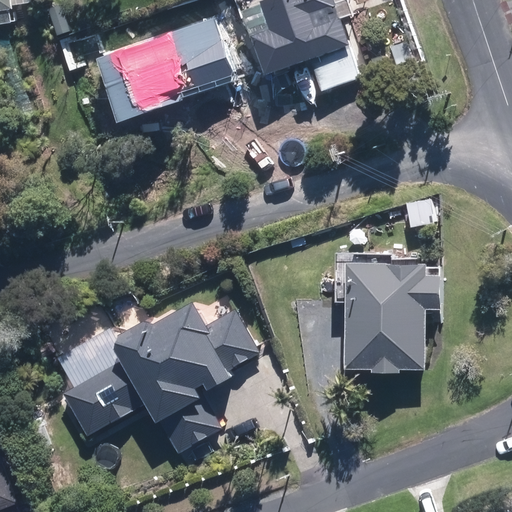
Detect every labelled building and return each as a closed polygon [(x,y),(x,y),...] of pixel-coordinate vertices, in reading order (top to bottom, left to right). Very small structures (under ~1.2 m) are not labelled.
[(0,0),(0,14),(19,11),(17,0),(0,0)] [(259,37),(273,76),(323,58),(335,89),(366,77),(354,46),(356,45),(339,0),(273,0),(267,2),(277,30),(259,37)] [(63,5),(48,10),(57,39),(72,34),(63,5)] [(30,31),(0,40),(0,58),(21,121),(56,109),(30,31)] [(435,255),(357,254),(355,360),(382,360),(382,365),(408,365),(408,361),(433,362),(434,302),(449,302),(449,268),(434,268),(435,255)] [(132,353),(70,388),(93,431),(118,417),(119,420),(140,408),(139,405),(151,398),(156,407),(159,406),(184,449),(198,441),(199,442),(215,434),(214,431),(228,424),(209,390),(211,390),(205,380),(216,374),(219,380),(237,370),(235,366),(239,364),(255,356),(255,355),(265,349),(240,305),(213,320),(199,296),(163,316),(153,313),(139,320),(131,351),(132,353)] [(0,423),(0,505),(28,495),(1,423),(0,423)] [(53,443),(46,423),(31,429),(38,448),(53,443)]
